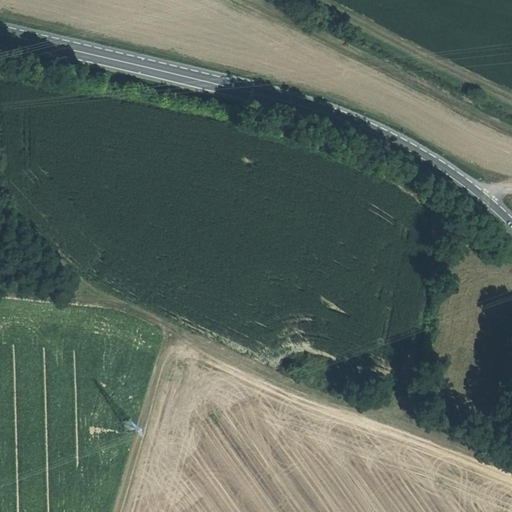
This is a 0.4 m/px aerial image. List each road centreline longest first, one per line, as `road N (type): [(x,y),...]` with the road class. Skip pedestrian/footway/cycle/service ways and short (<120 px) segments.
road 1 (secondary): [(0,34),(332,118),(419,159),(511,230)]
road 2 (track): [(0,293),(100,297),(277,385),(511,470)]
road 3 (track): [(118,511),(169,332)]
road 4 (track): [(100,297),(0,206)]
